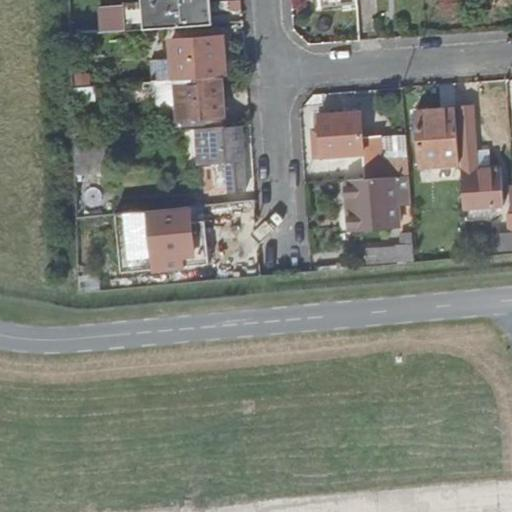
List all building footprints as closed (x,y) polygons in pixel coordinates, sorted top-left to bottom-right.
[(204,27),(202,0),(138,0),(139,5),(121,6),(123,33),(204,27)] [(204,27),(213,27),(210,0),(204,0),(202,0),(204,27)] [(177,82),(222,79),(219,39),(172,42),(173,82),(177,82)] [(177,92),(179,119),(205,118),(225,117),(222,79),(177,82),(177,92)] [(157,93),(177,92),(177,82),(173,82),(157,83),(157,93)] [(98,86),(78,88),(77,99),(98,99),(98,86)] [(452,111),(415,113),(419,169),(456,167),(452,111)] [(455,112),(462,211),(499,209),(497,171),(476,171),(471,111),(455,112)] [(322,142),(313,142),(314,158),(360,156),(363,181),(385,179),(382,143),(381,139),(363,141),(361,113),(320,115),(321,131),(322,142)] [(225,131),(225,129),(199,131),(200,165),(216,165),(218,189),(228,188),(229,194),(244,193),(241,130),(225,131)] [(322,142),(321,131),(313,131),(313,142),(322,142)] [(405,141),(382,143),(385,179),(407,177),(405,141)] [(351,218),(343,218),(345,233),(397,228),(395,206),(409,205),(407,177),(385,179),(363,181),(339,184),(342,209),(350,208),(351,218)] [(155,253),(155,270),(196,268),(194,205),(128,207),(130,254),(155,253)] [(342,209),(343,218),(351,218),(350,208),(342,209)] [(398,231),(398,242),(411,242),(411,231),(398,231)] [(411,242),(398,242),(364,244),(365,266),(413,262),(411,242)] [(130,268),(153,268),(153,255),(130,255),(130,268)]
